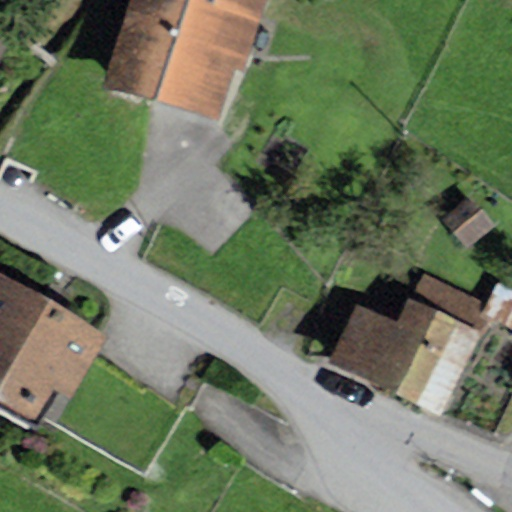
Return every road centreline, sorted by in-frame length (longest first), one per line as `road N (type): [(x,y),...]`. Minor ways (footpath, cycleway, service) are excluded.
road 1 (residential): [(0,211),(329,408)]
road 2 (residential): [(329,408),(511,468)]
road 3 (residential): [(329,408),(358,473),(405,511)]
